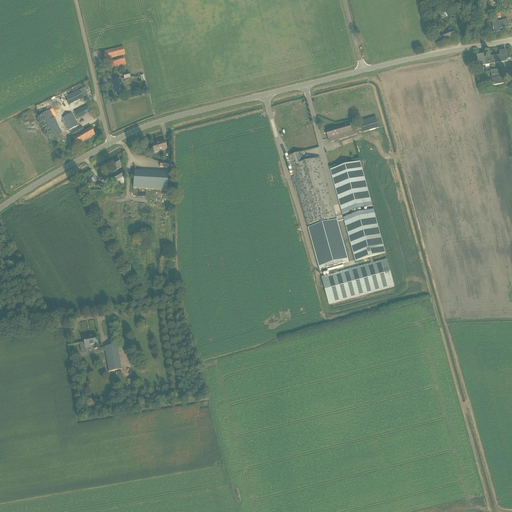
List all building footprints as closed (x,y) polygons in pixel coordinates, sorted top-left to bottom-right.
[(454,0),(449,2),(451,8),(462,4),(461,0),(454,0)] [(509,3),(511,13),(511,0),(502,0),(504,5),(509,3)] [(441,16),(442,19),(448,18),(447,13),(448,13),(447,9),(439,10),(440,14),(441,16)] [(492,23),(494,32),(500,31),(500,29),(508,27),(507,20),(492,23)] [(437,33),(441,42),(456,36),(453,29),(448,31),(448,30),(445,31),(445,32),(442,34),(441,32),(437,33)] [(103,52),(105,60),(125,55),(123,47),(103,52)] [(492,57),(493,64),(507,61),(506,51),(500,52),(500,56),(498,56),(492,57)] [(483,55),(477,56),(478,61),(479,66),(485,65),(489,65),(493,64),(492,57),(487,58),(484,59),(483,55)] [(110,63),(112,68),(126,64),(124,59),(110,63)] [(493,79),(494,85),(504,84),(503,78),(499,78),(498,76),(499,76),(498,70),(491,71),(492,75),(489,76),(490,80),(493,79)] [(113,81),(115,93),(123,91),(121,79),(113,81)] [(68,105),(87,96),(84,88),(65,97),(68,105)] [(74,112),(77,119),(90,112),(87,106),(74,112)] [(40,116),(37,117),(38,120),(41,119),(49,135),(50,136),(49,137),(50,140),(52,139),(62,134),(60,130),(54,119),(50,111),(40,116)] [(63,118),(69,130),(77,126),(71,113),(63,118)] [(361,123),(364,132),(379,128),(376,117),(360,122),(361,123)] [(354,123),(326,131),(327,136),(328,139),(330,138),(331,142),(357,134),(355,128),(354,123)] [(71,135),(77,145),(94,135),(90,128),(84,132),(83,129),(71,135)] [(153,149),(154,153),(167,149),(165,141),(151,145),(152,146),(151,147),(152,149),(153,149)] [(338,266),(347,264),(322,158),(307,161),(304,152),(289,155),(294,177),(292,177),(293,182),(296,181),(307,227),(309,226),(319,271),(327,269),(328,274),(322,276),(328,304),(395,288),(388,259),(373,262),(372,257),(385,254),(375,210),(344,217),(355,262),(369,258),(371,264),(330,274),(329,271),(338,269),(338,266)] [(109,164),(114,173),(116,171),(115,169),(121,165),(118,159),(109,164)] [(361,161),(330,169),(341,214),(372,207),(361,161)] [(133,188),(167,190),(168,172),(134,170),(133,188)] [(113,177),(116,182),(123,177),(121,173),(113,177)] [(93,345),(94,349),(98,348),(96,335),(92,336),(92,337),(83,338),(85,346),(93,345)] [(105,352),(109,372),(121,370),(118,350),(117,345),(104,347),(105,352)]
